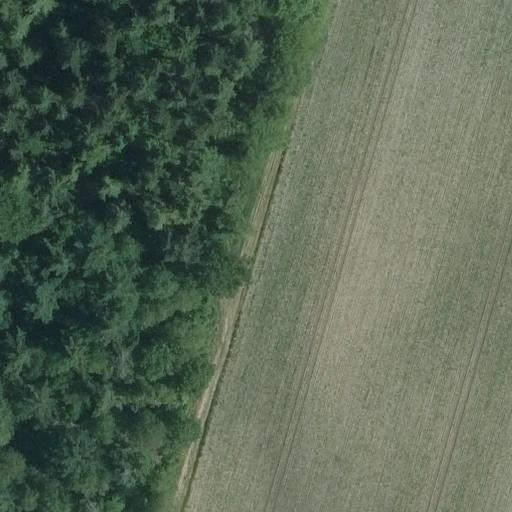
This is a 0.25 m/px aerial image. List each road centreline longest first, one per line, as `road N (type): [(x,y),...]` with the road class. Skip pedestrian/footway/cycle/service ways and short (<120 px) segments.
road 1 (track): [(237,269),(312,0)]
road 2 (track): [(237,269),(0,159)]
road 3 (track): [(168,511),(237,269)]
